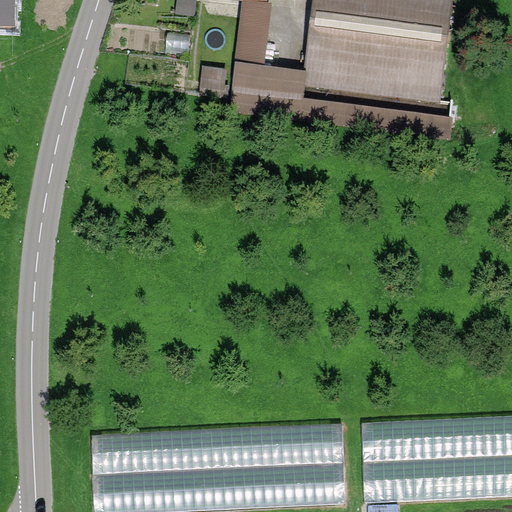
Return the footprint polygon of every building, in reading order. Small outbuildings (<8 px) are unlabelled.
[(0,0),(0,36),(17,37),(17,0),(0,0)] [(181,0),(179,13),(200,18),(203,0),(181,0)] [(465,3),(443,0),(317,0),(304,88),(450,109),(465,3)] [(281,10),(246,6),(234,108),(454,135),(456,117),(297,98),(300,76),(273,73),(281,10)] [(203,91),(233,94),(235,71),(205,68),(203,91)] [(511,418),(362,425),(366,507),(511,500),(511,418)] [(342,426),(92,438),(94,511),(263,511),(346,508),(342,426)]
